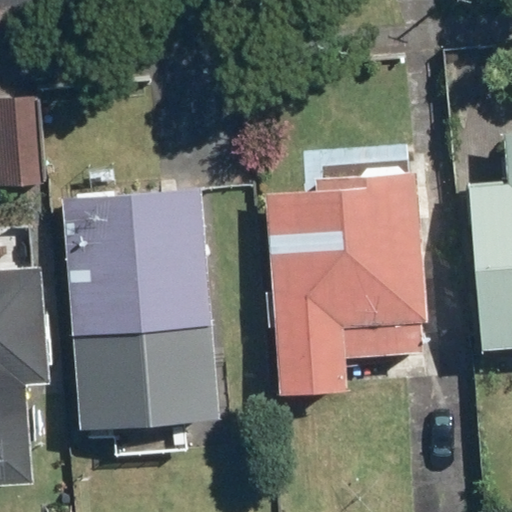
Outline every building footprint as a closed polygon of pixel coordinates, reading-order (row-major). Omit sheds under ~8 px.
[(179,67),(186,141),(235,135),(229,63),(179,67)] [(51,89),(0,87),(0,183),(50,184),(51,89)] [(511,125),(499,126),(503,175),(452,178),(467,363),(511,359),(511,125)] [(307,187),(264,189),(276,387),(346,383),(344,350),(425,346),(412,167),(304,174),(307,187)] [(199,182),(58,192),(68,380),(209,370),(199,182)] [(0,479),(34,476),(25,375),(50,373),(39,259),(0,262),(0,479)]
